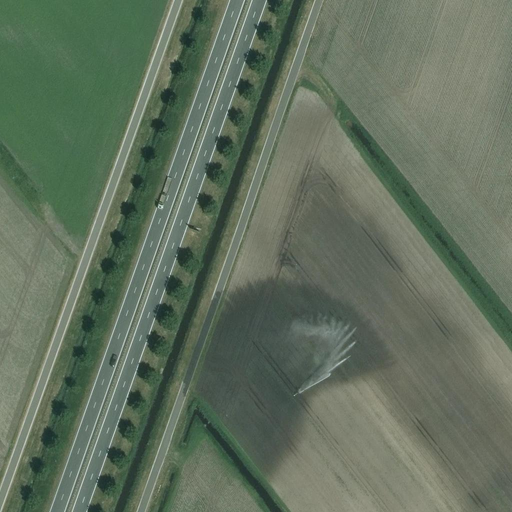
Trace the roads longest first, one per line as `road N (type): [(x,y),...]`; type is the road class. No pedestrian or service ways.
road 1 (trunk): [(237,0),(57,511)]
road 2 (trunk): [(78,511),(258,0)]
road 3 (unclassified): [(140,511),(319,0)]
road 4 (unclassified): [(0,502),(178,0)]
